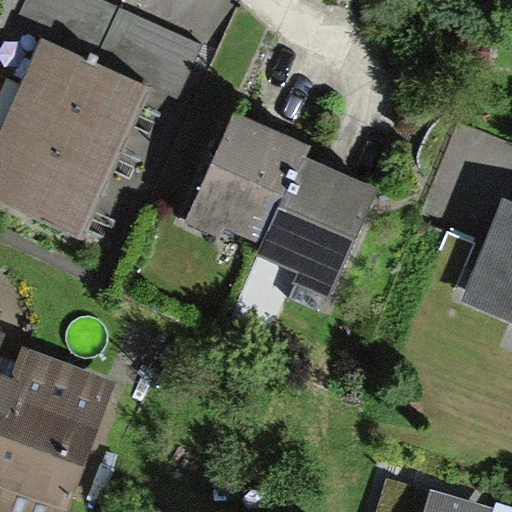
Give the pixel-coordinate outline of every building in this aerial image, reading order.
[(42,38),(0,131),(0,201),(84,239),(151,90),(179,102),(204,44),(104,0),(26,0),(14,26),(42,38)] [(231,104),(189,200),(251,226),(292,130),(231,104)] [(367,176),(302,149),(257,254),(321,282),(367,176)] [(463,302),(511,322),(511,205),(505,203),(463,302)] [(0,511),(65,511),(115,383),(23,348),(14,371),(0,365),(0,355),(9,333),(0,329),(0,319),(2,314),(0,313),(0,480),(10,484),(0,509),(0,511)] [(426,511),(433,493),(390,480),(379,511),(426,511)] [(491,511),(433,493),(426,511),(491,511)]
